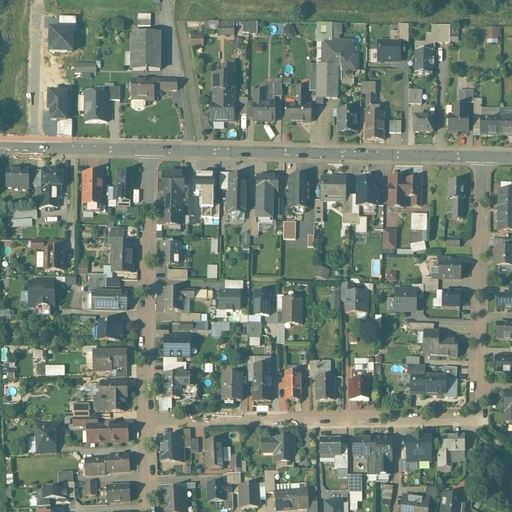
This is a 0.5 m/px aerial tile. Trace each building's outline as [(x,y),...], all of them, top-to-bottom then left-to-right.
[(137,14),(137,26),(150,26),(150,15),(137,14)] [(58,19),(58,32),(72,33),(75,33),(76,19),(58,19)] [(218,22),(209,22),(209,30),(215,30),(218,30),(218,22)] [(233,22),(218,22),(218,30),(218,35),(233,36),(233,22)] [(243,22),(243,34),(257,34),(257,22),(243,22)] [(288,38),(295,35),(290,25),(283,28),(288,38)] [(443,26),(431,26),(431,34),(425,34),(425,43),(434,43),(434,44),(442,44),(443,26)] [(500,43),(500,27),(486,27),(486,43),(500,43)] [(58,32),(50,32),(50,55),(72,55),(72,33),(58,32)] [(159,35),(132,35),(132,71),(145,71),(145,72),(147,72),(147,71),(159,71),(159,35)] [(190,47),(202,46),(202,36),(190,37),(190,47)] [(241,49),(242,40),(235,38),(233,48),(241,49)] [(352,42),(322,42),(322,66),(332,66),(331,78),(337,79),(338,72),(356,72),(356,62),(351,62),(351,58),(352,58),(352,42)] [(399,43),(378,43),(378,63),(399,63),(399,43)] [(425,43),(415,43),(414,51),(432,51),(432,52),(434,53),(434,44),(434,43),(425,43)] [(414,51),(414,75),(432,75),(432,67),(433,67),(434,59),(432,59),(432,52),(432,51),(414,51)] [(96,73),(96,65),(74,65),(74,74),(96,73)] [(322,66),(316,66),(316,67),(316,76),(316,93),(316,104),(315,104),(315,105),(336,106),(337,79),(331,78),(332,66),(322,66)] [(233,75),(213,75),(213,104),(211,104),(211,122),(233,122),(233,105),(234,105),(234,104),(233,75)] [(147,82),(132,81),(131,101),(132,101),(132,99),(143,99),(143,101),(154,102),(154,89),(162,89),(162,91),(177,92),(177,82),(147,81),(147,82)] [(120,88),(104,88),(104,95),(107,96),(107,102),(119,102),(120,88)] [(421,91),(409,90),(408,104),(421,105),(421,91)] [(473,91),(465,91),(464,104),(473,104),(473,100),(473,91)] [(306,92),(296,92),(295,105),(305,106),(306,92)] [(265,95),(254,94),(254,103),(254,104),(265,105),(265,95)] [(67,96),(48,95),(48,114),(50,114),(50,124),(57,124),(66,124),(66,123),(67,96)] [(104,95),(98,95),(98,98),(87,97),(87,113),(85,113),(85,123),(107,124),(107,102),(107,96),(104,95)] [(374,108),(374,95),(366,95),(366,108),(374,108)] [(481,100),(473,100),(473,104),(473,131),(480,131),(480,118),(481,118),(481,100)] [(254,104),(253,105),(253,120),(253,122),(254,122),(265,122),(265,123),(274,123),(275,105),(265,105),(254,104)] [(295,105),(286,105),(286,123),(310,123),(310,106),(305,106),(295,105)] [(468,106),(455,106),(455,117),(448,117),(448,134),(457,134),(457,132),(468,133),(468,117),(468,106)] [(356,111),(333,111),(333,118),(338,118),(337,132),(355,132),(356,111)] [(383,113),(365,113),(365,141),(384,141),(383,113)] [(427,116),(420,116),(420,117),(413,117),(414,134),(432,134),(432,118),(428,118),(428,116),(427,116)] [(481,118),(480,118),(480,131),(480,136),(499,136),(499,118),(481,118)] [(511,118),(499,118),(499,136),(511,136),(511,118)] [(71,123),(66,123),(66,124),(57,124),(57,137),(63,137),(71,139),(71,123)] [(400,123),(389,123),(389,134),(400,134),(400,123)] [(28,171),(7,170),(7,188),(28,189),(28,186),(28,172),(28,171)] [(62,173),(43,173),(41,209),(57,210),(58,190),(62,190),(62,173)] [(102,175),(83,174),(83,214),(101,214),(102,175)] [(135,174),(118,174),(117,189),(114,189),(114,201),(117,201),(117,209),(130,209),(130,191),(134,191),(135,174)] [(183,175),(163,175),(163,194),(166,194),(166,201),(182,202),(188,202),(188,195),(189,195),(189,187),(183,187),(184,176),(183,176),(183,175)] [(304,175),(295,175),(294,176),(294,178),(290,178),(289,210),(293,210),(293,213),(294,215),(303,215),(304,214),(305,210),(309,210),(309,178),(305,178),(305,177),(304,175)] [(215,176),(194,176),(194,194),(202,194),(202,209),(211,209),(211,206),(212,201),(214,201),(215,176)] [(229,177),(219,177),(219,189),(226,189),(226,184),(229,184),(229,177)] [(246,177),(229,177),(229,184),(229,197),(237,197),(237,215),(245,215),(246,177)] [(278,177),(257,177),(257,193),(258,193),(257,212),(251,212),(250,237),(258,237),(258,223),(271,223),(272,193),(277,193),(278,177)] [(346,179),(321,178),(321,202),(321,206),(344,206),(345,206),(345,196),(346,179)] [(405,179),(390,178),(389,206),(404,207),(404,197),(405,180),(405,179)] [(373,180),(359,180),(359,196),(352,196),(351,215),(358,215),(359,207),(376,208),(376,196),(373,196),(373,180)] [(421,181),(405,180),(404,197),(412,198),(412,207),(420,207),(421,181)] [(464,182),(448,182),(447,200),(453,200),(463,200),(464,182)] [(511,191),(499,191),(498,232),(511,232),(511,191)] [(352,196),(345,196),(345,206),(344,206),(344,219),(351,219),(351,215),(352,196)] [(237,197),(229,197),(227,197),(227,214),(237,215),(237,197)] [(463,200),(453,200),(452,214),(447,214),(447,220),(462,221),(463,200)] [(182,202),(166,201),(166,209),(182,210),(182,208),(182,207),(182,206),(182,202)] [(219,206),(211,206),(211,209),(202,209),(202,219),(219,219),(219,206)] [(182,210),(166,209),(161,209),(161,227),(181,227),(182,210)] [(36,211),(11,213),(11,217),(11,221),(32,220),(37,219),(36,211)] [(411,231),(426,231),(427,214),(411,214),(411,231)] [(295,224),(284,223),(283,241),(295,241),(295,224)] [(383,231),(382,249),(395,250),(395,231),(383,231)] [(123,239),(107,239),(107,248),(113,248),(113,247),(122,247),(123,239)] [(459,239),(447,239),(447,248),(459,248),(459,239)] [(43,242),(31,242),(31,251),(43,251),(43,250),(43,242)] [(62,243),(43,242),(43,250),(45,251),(62,251),(62,243)] [(410,244),(411,253),(426,251),(425,242),(410,244)] [(173,244),(170,244),(170,245),(162,244),(162,258),(161,266),(179,267),(179,245),(173,245),(173,244)] [(122,247),(113,247),(113,248),(112,275),(132,275),(133,247),(122,247)] [(511,248),(501,248),(495,248),(494,267),(511,267),(511,248)] [(62,251),(45,251),(45,271),(63,272),(64,251),(62,251)] [(451,260),(439,260),(439,271),(431,271),(431,279),(438,279),(438,280),(460,281),(460,263),(451,263),(451,260)] [(217,279),(217,266),(207,266),(207,279),(217,279)] [(327,280),(331,271),(317,266),(314,276),(327,280)] [(187,272),(167,272),(167,281),(187,281),(187,272)] [(396,281),(396,273),(387,272),(387,281),(396,281)] [(106,277),(89,276),(89,294),(95,294),(106,294),(106,289),(106,280),(106,277)] [(106,280),(106,289),(119,289),(120,280),(106,280)] [(225,283),(225,293),(239,293),(243,293),(243,283),(225,283)] [(39,285),(39,284),(29,284),(29,303),(28,304),(28,307),(31,310),(34,310),(35,308),(50,307),(54,307),(53,285),(39,285)] [(354,285),(341,285),(341,301),(347,301),(347,294),(354,294),(354,285)] [(417,286),(411,286),(411,292),(415,292),(415,300),(423,300),(423,292),(423,286),(422,286),(417,286)] [(182,291),(165,291),(165,300),(164,300),(163,304),(165,305),(164,313),(181,313),(182,299),(194,299),(194,292),(182,291)] [(411,292),(395,291),(395,312),(415,312),(415,300),(415,292),(411,292)] [(460,293),(442,292),(442,300),(438,300),(438,308),(459,309),(460,293)] [(225,293),(220,293),(220,312),(226,312),(226,314),(233,314),(233,312),(239,312),(239,293),(225,293)] [(106,294),(95,294),(94,311),(126,312),(127,294),(106,294)] [(255,294),(254,317),(269,317),(270,294),(255,294)] [(354,294),(347,294),(347,301),(347,314),(366,314),(366,294),(354,294)] [(339,296),(330,296),(330,304),(338,304),(339,296)] [(511,296),(509,296),(498,296),(497,296),(497,310),(511,310),(511,296)] [(300,299),(283,299),(283,313),(283,325),(300,325),(300,299)] [(50,307),(35,308),(36,317),(50,318),(50,307)] [(1,320),(15,320),(15,310),(1,310),(1,320)] [(200,315),(180,315),(180,324),(191,324),(191,323),(200,323),(200,315)] [(191,324),(180,324),(180,332),(192,332),(192,330),(207,330),(208,323),(200,323),(191,323),(191,324)] [(222,337),(222,332),(230,332),(230,323),(211,323),(211,337),(222,337)] [(260,324),(248,324),(247,336),(260,337),(260,324)] [(434,325),(409,324),(408,332),(424,332),(433,332),(434,325)] [(511,324),(496,324),(496,340),(511,341),(511,324)] [(121,325),(99,325),(99,329),(100,330),(100,342),(99,342),(122,342),(123,334),(121,334),(121,325)] [(433,332),(424,332),(423,346),(437,347),(438,340),(439,333),(433,332)] [(191,338),(164,338),(164,358),(190,359),(191,338)] [(260,347),(260,338),(248,338),(248,347),(260,347)] [(438,340),(437,347),(423,346),(423,357),(457,359),(458,341),(438,340)] [(107,354),(101,355),(101,354),(93,354),(94,374),(111,374),(111,370),(115,370),(126,370),(126,353),(116,354),(116,355),(112,355),(112,354),(107,354)] [(511,358),(508,358),(495,358),(494,374),(511,374),(511,358)] [(374,378),(374,360),(355,360),(355,381),(368,381),(368,378),(374,378)] [(181,365),(164,365),(164,376),(164,373),(185,373),(185,365),(181,365)] [(45,366),(45,376),(65,377),(65,366),(45,366)] [(418,366),(408,366),(408,376),(412,376),(412,384),(410,383),(410,395),(445,396),(446,380),(456,380),(456,368),(443,368),(442,377),(438,377),(438,374),(428,374),(428,377),(421,376),(421,367),(418,366)] [(270,367),(253,367),(253,402),(270,402),(270,367)] [(127,379),(126,370),(115,370),(116,379),(127,379)] [(327,379),(327,370),(316,370),(316,379),(317,401),(334,401),(333,379),(327,379)] [(300,373),(285,373),(285,402),(300,401),(300,373)] [(164,376),(163,376),(163,384),(162,391),(163,391),(163,399),(182,399),(182,398),(197,398),(197,387),(189,387),(189,376),(164,376)] [(241,376),(223,376),(223,402),(241,402),(241,376)] [(368,381),(350,381),(350,392),(352,392),(352,400),(369,400),(368,381)] [(126,384),(101,385),(101,401),(101,410),(105,410),(108,413),(108,414),(124,414),(124,401),(126,401),(126,391),(126,387),(126,384)] [(88,420),(88,406),(74,406),(74,420),(88,420)] [(59,426),(34,427),(35,440),(39,440),(39,447),(55,446),(55,445),(56,444),(56,443),(56,442),(56,441),(54,440),(54,437),(59,436),(59,426)] [(97,427),(97,426),(88,427),(88,435),(90,437),(91,442),(94,444),(105,444),(104,427),(97,427)] [(127,426),(104,426),(104,427),(105,444),(128,444),(127,426)] [(190,440),(190,431),(178,431),(178,438),(182,438),(182,449),(190,449),(190,440)] [(407,462),(407,464),(431,463),(431,451),(431,439),(431,438),(422,438),(422,436),(415,436),(415,438),(407,438),(407,450),(407,462)] [(464,436),(441,437),(441,450),(436,450),(437,468),(442,468),(451,468),(450,450),(464,450),(464,436)] [(178,438),(167,439),(164,441),(161,441),(162,461),(172,461),(175,464),(183,463),(182,449),(182,438),(178,438)] [(375,439),(371,439),(354,440),(354,457),(367,457),(367,476),(375,476),(375,439)] [(390,439),(375,439),(375,476),(377,477),(390,477),(390,439)] [(198,440),(190,440),(190,449),(191,452),(198,452),(198,440)] [(292,440),(273,440),(273,441),(261,441),(261,451),(274,451),(274,471),(274,472),(293,471),(293,450),(292,440)] [(340,440),(320,440),(320,457),(334,457),(340,457),(340,456),(340,445),(340,440)] [(221,442),(205,442),(205,470),(222,469),(221,442)] [(55,446),(39,447),(39,449),(37,449),(37,456),(55,455),(55,446)] [(492,453),(485,448),(479,457),(486,462),(492,453)] [(128,457),(104,459),(104,460),(105,474),(129,473),(128,457)] [(241,458),(230,458),(231,470),(241,470),(241,458)] [(104,460),(87,461),(88,477),(105,476),(105,474),(104,460)] [(72,473),(59,474),(59,484),(73,484),(72,473)] [(271,473),(264,473),(265,495),(272,494),(271,473)] [(240,474),(226,475),(226,487),(232,487),(231,481),(240,481),(240,474)] [(362,493),(361,476),(347,476),(347,493),(362,493)] [(240,481),(231,481),(232,487),(232,495),(232,496),(240,495),(239,488),(240,488),(240,481)] [(95,484),(84,484),(85,498),(96,498),(95,484)] [(224,485),(207,486),(208,503),(224,503),(224,495),(232,495),(232,487),(226,487),(224,487),(224,485)] [(393,488),(382,486),(382,501),(391,502),(393,488)] [(129,487),(106,488),(107,504),(130,503),(129,487)] [(240,488),(239,488),(240,495),(240,510),(258,509),(257,487),(240,488)] [(68,490),(37,492),(37,508),(50,507),(50,501),(56,501),(56,504),(69,503),(68,490)] [(183,491),(162,492),(163,500),(161,501),(161,504),(185,503),(185,498),(183,495),(183,491)] [(306,491),(291,493),(292,511),(306,510),(308,510),(307,503),(306,491)] [(291,493),(275,494),(276,511),(277,511),(292,511),(291,493)] [(462,497),(442,495),(440,511),(461,511),(462,506),(462,497)] [(413,511),(416,498),(402,496),(399,511),(413,511)] [(424,499),(416,498),(413,511),(427,511),(429,500),(424,499)] [(185,503),(161,504),(161,508),(163,508),(163,511),(183,511),(185,509),(185,503)] [(317,511),(317,503),(307,503),(308,510),(306,510),(306,511),(317,511)] [(342,503),(325,503),(325,511),(341,511),(342,505),(342,503)]
